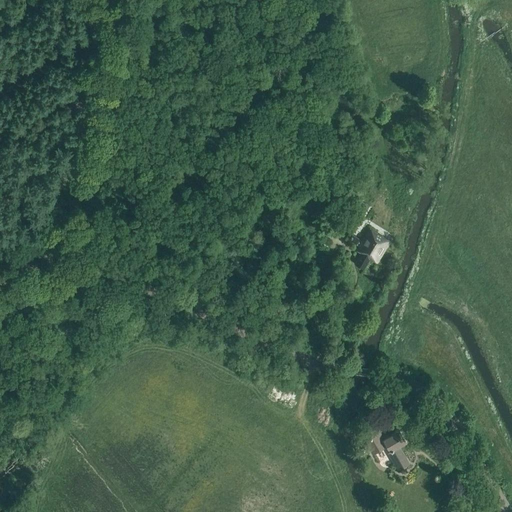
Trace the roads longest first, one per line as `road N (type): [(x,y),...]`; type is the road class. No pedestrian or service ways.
road 1 (tertiary): [(507,511),(448,415),(424,391),(286,353),(162,295),(77,286)]
road 2 (unclassified): [(77,286),(127,0)]
